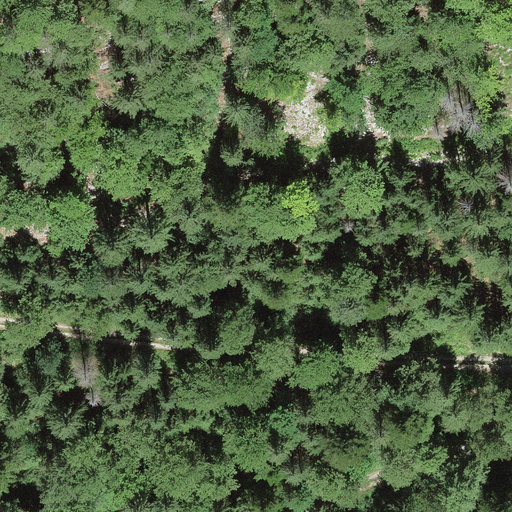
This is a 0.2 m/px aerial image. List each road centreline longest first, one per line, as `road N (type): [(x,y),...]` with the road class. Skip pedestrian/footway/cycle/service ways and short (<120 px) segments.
road 1 (track): [(511,367),(166,354),(0,329)]
road 2 (track): [(50,221),(146,202),(217,169),(321,149),(511,130)]
road 3 (track): [(301,511),(448,456),(511,445)]
